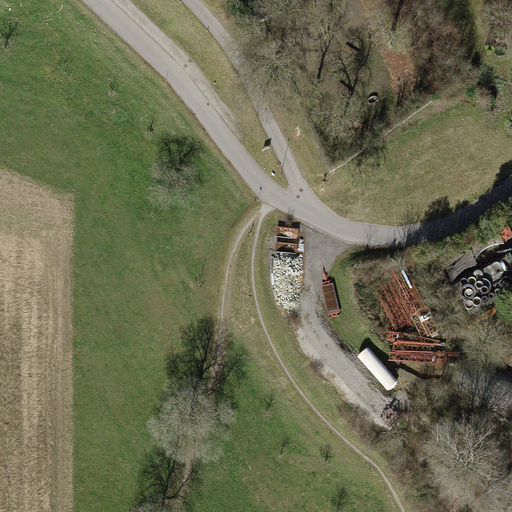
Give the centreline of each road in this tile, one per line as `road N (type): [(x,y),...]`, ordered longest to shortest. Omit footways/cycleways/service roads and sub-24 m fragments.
road 1 (unclassified): [(96,0),(167,66),(277,196)]
road 2 (unclassified): [(511,186),(451,224),(401,236),(338,227),(277,196)]
